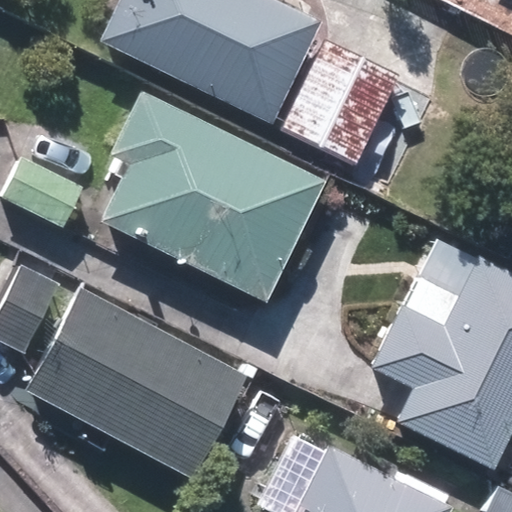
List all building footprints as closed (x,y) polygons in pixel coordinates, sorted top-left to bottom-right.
[(309,25),(256,0),(103,0),(84,41),(259,127),(309,25)] [(428,98),(313,41),(268,131),(384,188),(428,98)] [(317,185),(128,94),(96,159),(114,168),(88,222),(258,305),(317,185)] [(74,190),(11,159),(0,181),(0,201),(55,229),(74,190)] [(511,403),(511,280),(465,258),(432,327),(389,306),(358,369),(401,390),(385,424),(480,469),(511,403)] [(236,376),(66,288),(12,391),(182,480),(236,376)] [(211,461),(244,477),(282,400),(250,384),(211,461)] [(434,511),(437,507),(315,449),(284,511),(434,511)] [(511,511),(511,489),(491,479),(473,511),(511,511)]
